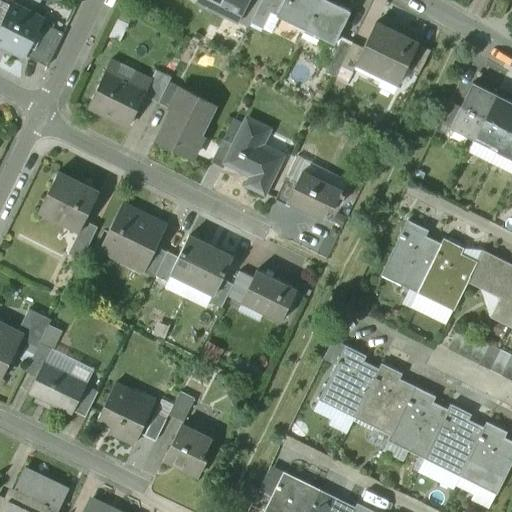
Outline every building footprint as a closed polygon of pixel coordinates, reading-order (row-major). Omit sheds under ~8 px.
[(199,0),(199,2),(240,22),(250,0),(199,0)] [(263,0),(253,22),(265,28),(272,12),(271,12),(276,0),(263,0)] [(286,0),(286,2),(282,0),(276,0),(271,12),(272,12),(307,30),(321,0),(286,0)] [(351,12),(327,0),(321,0),(307,30),(335,43),(351,12)] [(46,20),(12,3),(0,27),(0,44),(27,58),(28,56),(46,20)] [(54,25),(46,20),(28,56),(49,66),(65,35),(53,28),(54,25)] [(419,46),(376,24),(364,48),(360,57),(388,71),(385,76),(400,84),(408,69),(419,46)] [(344,38),(328,71),(337,76),(343,66),(354,43),(344,38)] [(364,48),(354,43),(343,66),(355,72),(356,69),(359,63),(357,62),(360,57),(364,48)] [(419,46),(408,69),(419,75),(431,52),(419,46)] [(388,71),(360,57),(357,62),(359,63),(356,69),(382,82),(385,76),(388,71)] [(153,80),(113,59),(89,106),(120,122),(124,114),(135,119),(146,96),(148,91),(147,91),(153,80)] [(172,79),(157,71),(153,80),(147,91),(148,91),(146,96),(160,103),(171,82),(172,79)] [(182,88),(171,82),(160,103),(171,109),(182,88)] [(498,95),(474,83),(462,107),(452,128),(476,139),(498,95)] [(216,105),(182,88),(171,109),(174,110),(158,141),(190,157),(216,105)] [(511,123),(511,101),(498,95),(476,139),(498,151),(511,123)] [(450,102),(440,122),(452,128),(462,107),(450,102)] [(266,129),(247,120),(226,163),(251,175),(247,184),(265,193),(283,156),(258,144),(266,129)] [(511,123),(498,151),(511,157),(511,123)] [(322,171),(296,158),(287,177),(297,182),(287,202),(323,219),(338,189),(318,180),(322,171)] [(101,192),(60,171),(41,211),(82,231),(85,224),(101,192)] [(287,202),(297,182),(287,177),(286,177),(275,200),(286,205),(287,202)] [(123,204),(101,249),(144,271),(146,267),(148,268),(158,248),(169,225),(153,217),(152,219),(123,204)] [(409,221),(387,266),(405,274),(401,283),(419,292),(423,283),(441,247),(425,239),(429,231),(409,221)] [(82,231),(71,253),(83,259),(98,230),(85,224),(82,231)] [(233,258),(189,236),(179,257),(171,273),(173,273),(214,294),(215,294),(223,279),(233,258)] [(466,249),(445,239),(441,247),(423,283),(441,292),(437,301),(455,310),(471,277),(477,265),(462,257),(466,249)] [(158,248),(148,268),(146,267),(144,271),(156,277),(157,275),(168,253),(158,248)] [(511,264),(484,251),(477,265),(471,277),(508,295),(497,319),(511,326),(511,264)] [(168,253),(157,275),(169,281),(173,273),(171,273),(179,257),(168,252),(168,253)] [(259,270),(242,302),(244,303),(247,297),(268,308),(265,314),(282,322),(298,290),(259,270)] [(223,279),(215,294),(214,294),(210,301),(223,308),(234,285),(223,279)] [(54,318),(31,307),(21,327),(44,337),(54,318)] [(19,332),(0,322),(0,370),(5,373),(22,337),(23,334),(19,332)] [(44,337),(21,327),(19,332),(23,334),(22,337),(40,346),(42,341),(44,337)] [(470,334),(458,328),(448,348),(460,354),(470,334)] [(481,339),(470,334),(460,354),(471,359),(481,339)] [(491,344),(481,339),(471,359),(481,365),(491,344)] [(347,346),(334,340),(325,359),(337,365),(347,346)] [(40,346),(28,370),(39,375),(46,361),(47,362),(54,347),(42,341),(40,346)] [(491,344),(481,365),(492,370),(502,350),(491,344)] [(367,356),(347,346),(337,365),(324,392),(342,401),(338,409),(356,418),(360,409),(379,372),(363,364),(367,356)] [(511,357),(511,354),(502,350),(492,370),(503,375),(511,357)] [(511,357),(503,375),(511,379),(511,357)] [(47,362),(46,361),(39,375),(31,392),(74,413),(75,410),(88,384),(89,383),(47,362)] [(379,372),(360,409),(378,418),(374,426),(392,435),(394,432),(414,390),(399,382),(403,374),(383,364),(379,372)] [(156,403),(117,383),(102,413),(116,420),(110,432),(135,445),(156,403)] [(88,384),(75,410),(86,416),(99,390),(88,384)] [(436,397),(416,387),(414,390),(394,432),(412,441),(408,449),(425,458),(429,450),(448,413),(432,405),(436,397)] [(195,400),(181,392),(170,414),(185,421),(195,400)] [(472,415),(452,405),(448,413),(429,450),(447,459),(443,467),(461,476),(465,468),(484,430),(468,423),(472,415)] [(157,414),(146,436),(156,442),(167,419),(157,414)] [(484,430),(465,468),(483,477),(479,485),(498,494),(511,465),(511,444),(504,441),(508,432),(488,422),(484,430)] [(208,442),(181,429),(182,427),(180,426),(164,459),(166,459),(167,458),(181,464),(180,466),(199,476),(207,459),(203,457),(211,441),(209,440),(208,442)] [(57,511),(69,489),(25,467),(7,505),(3,511),(57,511)] [(285,473),(265,511),(309,511),(317,496),(302,488),(305,483),(285,473)] [(250,483),(243,498),(252,502),(259,488),(250,483)] [(340,501),(320,490),(317,496),(309,511),(350,511),(338,506),(340,501)] [(115,511),(90,500),(83,511),(115,511)]
